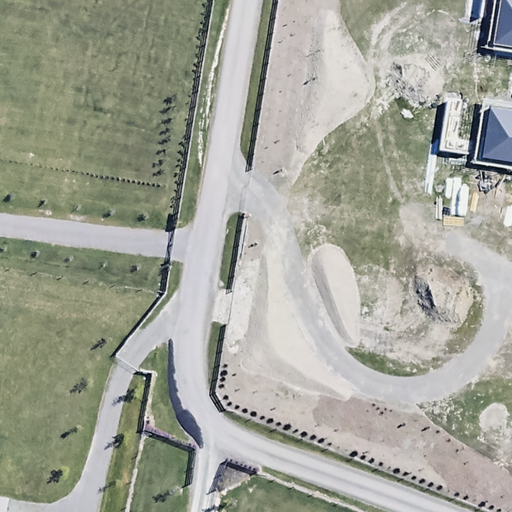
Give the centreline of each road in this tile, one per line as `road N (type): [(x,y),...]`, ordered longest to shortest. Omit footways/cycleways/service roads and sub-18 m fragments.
road 1 (unknown): [(247,0),(194,373),(204,416),(228,427)]
road 2 (unknown): [(228,427),(452,511)]
